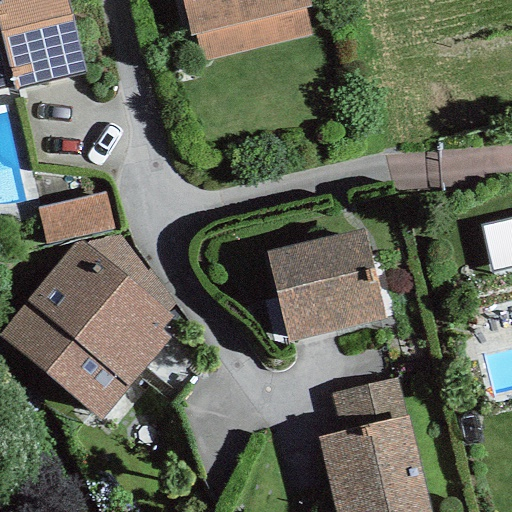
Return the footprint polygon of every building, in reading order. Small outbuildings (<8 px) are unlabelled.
[(65,0),(0,0),(0,88),(10,86),(12,92),(84,73),(65,0)] [(179,0),(189,38),(195,36),(201,61),(311,35),(304,9),(310,7),(308,0),(179,0)] [(106,192),(37,208),(46,246),(114,230),(106,192)] [(511,218),(480,226),(491,273),(511,267),(511,218)] [(364,231),(265,254),(286,342),(385,319),(364,231)] [(119,237),(85,246),(165,313),(174,302),(119,237)] [(85,246),(77,240),(0,332),(0,339),(99,422),(170,337),(161,330),(171,317),(165,313),(85,246)] [(332,395),(341,433),(406,417),(396,379),(332,395)] [(341,433),(317,438),(334,511),(428,511),(406,417),(341,433)]
